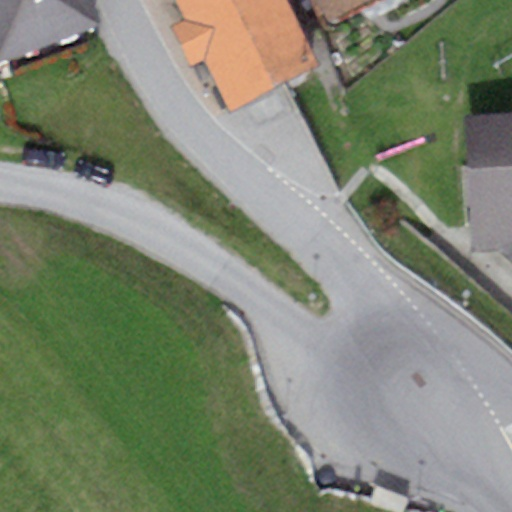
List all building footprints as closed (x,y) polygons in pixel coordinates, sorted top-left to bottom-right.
[(0,0),(0,86),(102,55),(84,0),(0,0)] [(278,0),(171,0),(186,31),(204,71),(229,125),(318,85),(278,0)] [(308,0),(327,38),(417,0),(308,0)] [(204,71),(186,31),(171,38),(189,78),(204,71)] [(511,127),(463,130),(467,224),(471,262),(498,260),(511,271),(511,127)]
